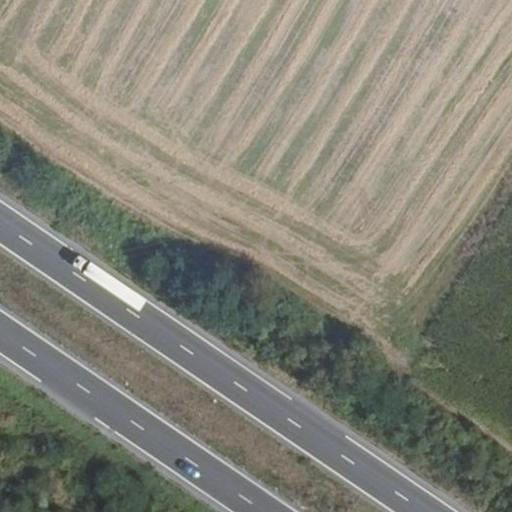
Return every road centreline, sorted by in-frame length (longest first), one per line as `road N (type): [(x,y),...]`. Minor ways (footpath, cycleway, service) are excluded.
road 1 (motorway): [(425,511),(0,221)]
road 2 (motorway): [(0,335),(257,511)]
